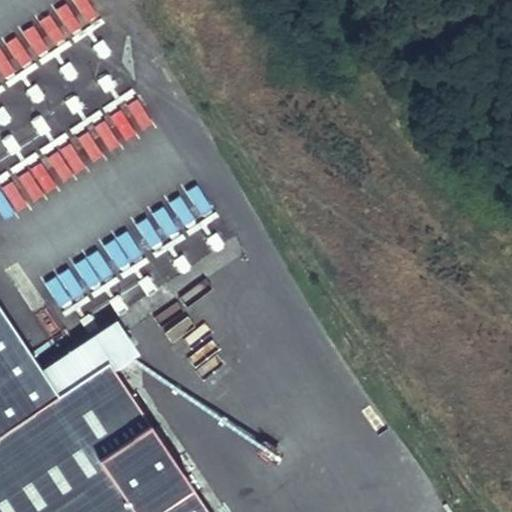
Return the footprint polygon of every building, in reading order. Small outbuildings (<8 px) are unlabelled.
[(156,289),(149,274),(74,307),(84,328),(128,309),(119,288),(136,281),(142,295),(156,289)] [(182,293),(156,305),(161,316),(187,304),(182,293)] [(0,511),(214,511),(107,355),(61,386),(0,297),(0,511)] [(230,359),(203,372),(215,396),(242,383),(230,359)] [(419,469),(397,482),(415,511),(422,511),(439,502),(419,469)]
